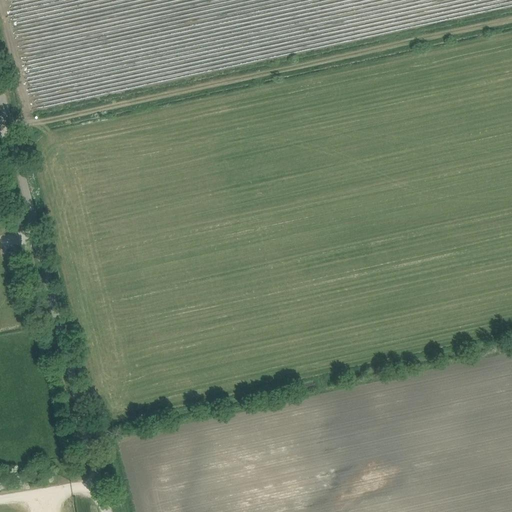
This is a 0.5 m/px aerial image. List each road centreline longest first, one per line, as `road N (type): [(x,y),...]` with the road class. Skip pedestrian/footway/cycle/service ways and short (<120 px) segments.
road 1 (track): [(511,20),(5,131)]
road 2 (unclassified): [(108,511),(0,108)]
